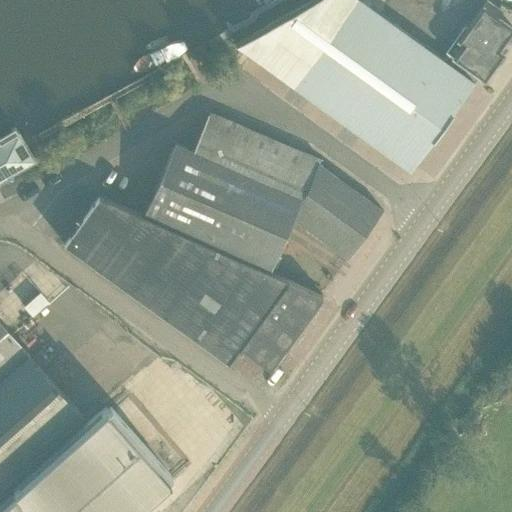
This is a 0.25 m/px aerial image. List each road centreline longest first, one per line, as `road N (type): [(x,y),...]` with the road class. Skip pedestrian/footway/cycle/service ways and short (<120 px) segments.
road 1 (unclassified): [(426,215),(316,134),(215,89),(195,93),(0,212)]
road 2 (unclassified): [(281,416),(0,213)]
road 3 (secondary): [(281,416),(426,215)]
road 4 (secondary): [(426,215),(511,99)]
